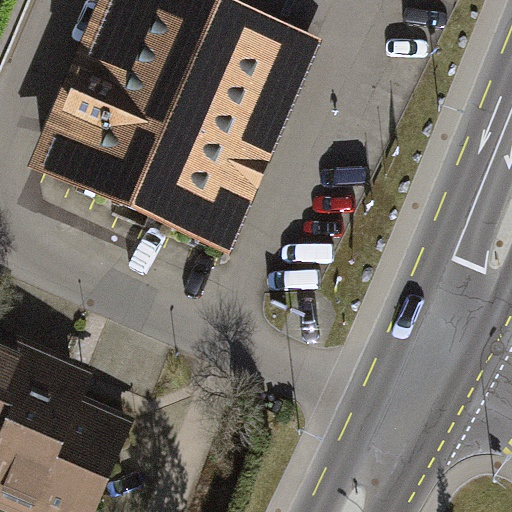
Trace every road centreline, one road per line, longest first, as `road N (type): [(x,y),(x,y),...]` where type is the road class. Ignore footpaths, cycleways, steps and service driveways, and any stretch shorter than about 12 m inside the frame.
road 1 (secondary): [(352,511),(457,295)]
road 2 (secondary): [(511,161),(457,295)]
